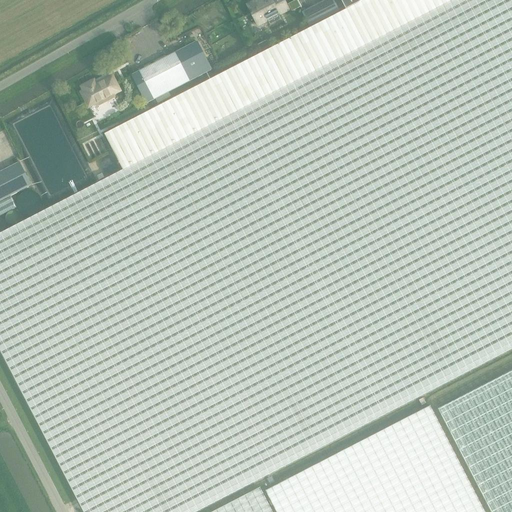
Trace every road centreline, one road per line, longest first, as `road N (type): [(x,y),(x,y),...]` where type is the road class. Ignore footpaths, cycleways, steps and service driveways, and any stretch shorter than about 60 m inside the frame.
road 1 (unclassified): [(0,88),(155,0)]
road 2 (unclassified): [(65,511),(0,386)]
